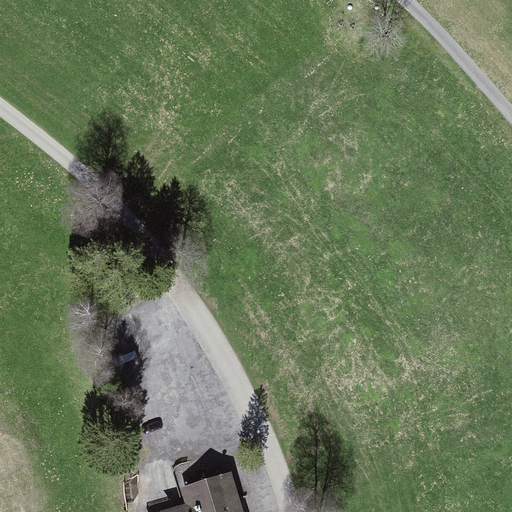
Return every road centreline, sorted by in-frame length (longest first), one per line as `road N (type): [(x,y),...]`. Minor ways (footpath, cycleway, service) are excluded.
road 1 (unclassified): [(0,107),(171,241),(287,445),(302,511)]
road 2 (track): [(411,0),(511,108)]
